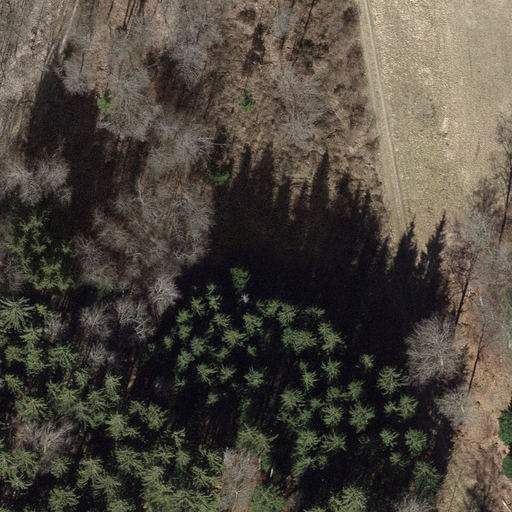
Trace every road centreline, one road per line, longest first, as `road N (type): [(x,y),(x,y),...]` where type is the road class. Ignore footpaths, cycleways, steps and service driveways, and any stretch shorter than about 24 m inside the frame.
road 1 (track): [(473,511),(426,389),(362,0)]
road 2 (track): [(75,0),(44,90),(0,136)]
